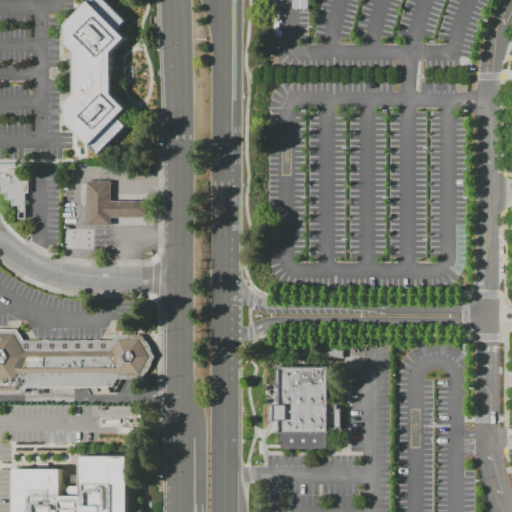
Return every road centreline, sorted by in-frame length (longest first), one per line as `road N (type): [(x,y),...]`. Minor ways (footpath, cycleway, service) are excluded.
road 1 (primary): [(172,0),(178,438)]
road 2 (primary): [(223,511),(222,278)]
road 3 (residential): [(485,316),(487,454),(502,511)]
road 4 (residential): [(181,283),(49,275),(0,237)]
road 5 (residential): [(511,9),(493,68),(487,191)]
road 6 (residential): [(487,191),(485,316)]
